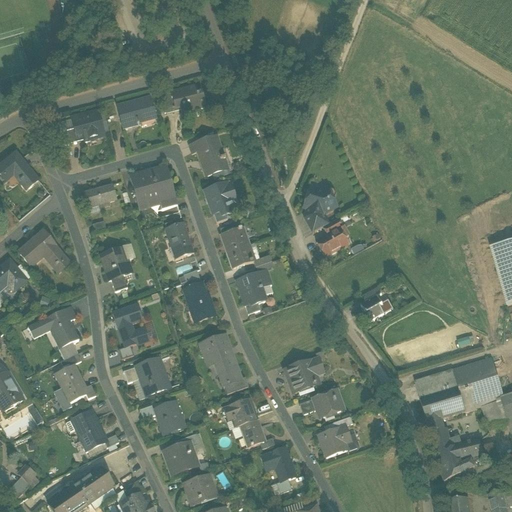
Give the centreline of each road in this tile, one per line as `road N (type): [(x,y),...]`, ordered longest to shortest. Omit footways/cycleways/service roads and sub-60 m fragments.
road 1 (residential): [(60,184),(166,153),(180,164),(236,326),(338,511)]
road 2 (residential): [(224,62),(304,273),(401,407),(428,511)]
road 3 (residential): [(64,195),(93,295),(104,376),(169,511)]
road 4 (track): [(280,212),(366,0)]
road 5 (residential): [(29,115),(224,62)]
